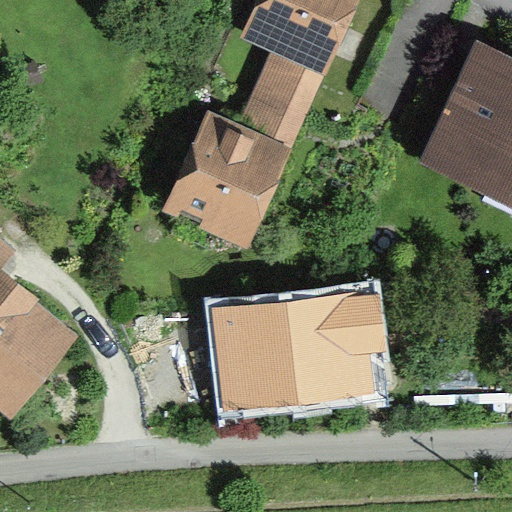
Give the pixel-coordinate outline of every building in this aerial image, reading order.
[(267,0),(255,28),(319,57),(344,0),(267,0)] [(511,65),(482,51),(434,154),(490,180),(495,169),(511,177),(511,65)] [(212,123),(177,201),(242,230),(276,152),(212,123)] [(0,387),(8,394),(55,335),(0,289),(0,387)] [(227,315),(236,390),(359,376),(350,301),(227,315)]
